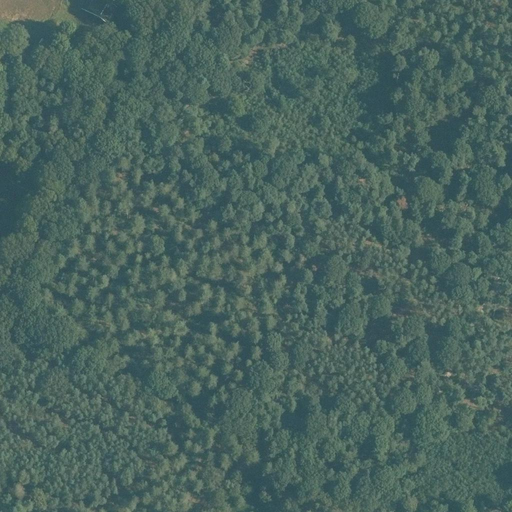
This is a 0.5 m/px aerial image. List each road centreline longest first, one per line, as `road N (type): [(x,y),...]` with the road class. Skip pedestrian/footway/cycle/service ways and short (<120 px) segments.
road 1 (track): [(343,511),(2,309)]
road 2 (track): [(2,309),(184,0)]
